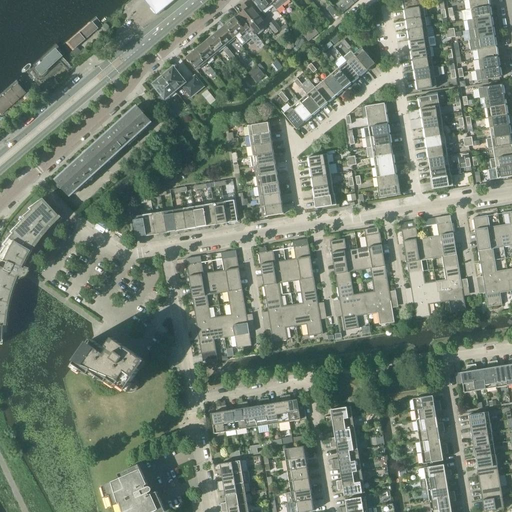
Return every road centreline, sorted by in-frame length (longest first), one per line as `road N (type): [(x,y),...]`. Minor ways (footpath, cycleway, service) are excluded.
road 1 (residential): [(0,205),(224,0)]
road 2 (secondary): [(0,170),(202,0)]
road 3 (secondary): [(183,0),(0,154)]
road 4 (residential): [(467,511),(444,359),(511,349)]
road 5 (residential): [(303,228),(293,154),(395,72)]
road 6 (residential): [(189,401),(165,249)]
road 7 (residential): [(165,249),(303,228)]
road 8 (residential): [(420,209),(395,72)]
road 9 (residential): [(331,511),(309,382)]
road 10 (residential): [(189,401),(309,382)]
